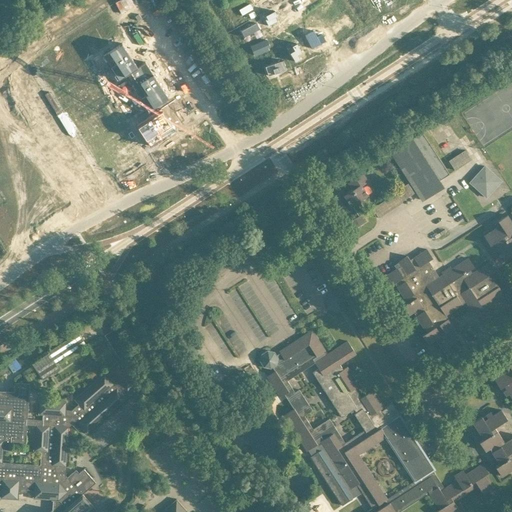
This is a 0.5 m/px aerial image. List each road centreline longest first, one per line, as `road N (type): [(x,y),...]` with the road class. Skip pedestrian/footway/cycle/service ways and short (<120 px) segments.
road 1 (unclassified): [(0,325),(275,147)]
road 2 (residential): [(265,130),(69,233),(0,284)]
road 3 (residential): [(436,1),(265,130)]
road 4 (unclassified): [(275,147),(454,30)]
